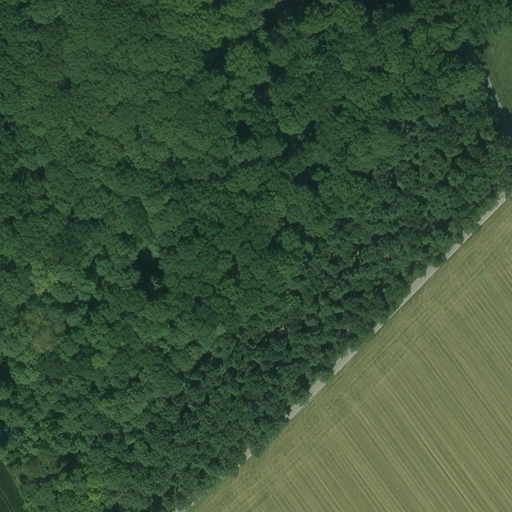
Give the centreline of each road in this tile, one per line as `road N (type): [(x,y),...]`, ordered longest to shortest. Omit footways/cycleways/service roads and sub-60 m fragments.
road 1 (unclassified): [(511,189),(268,434),(177,511)]
road 2 (unclassified): [(446,0),(511,139)]
